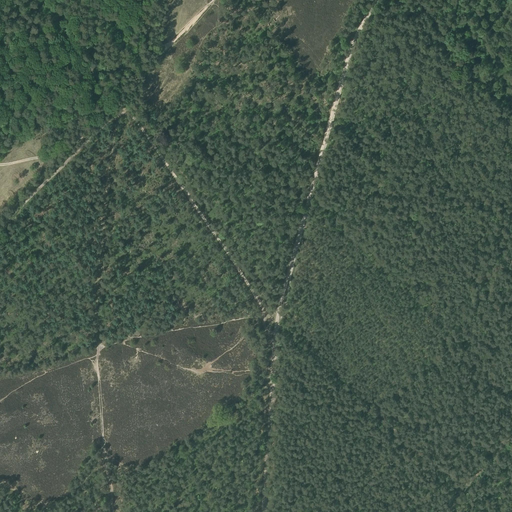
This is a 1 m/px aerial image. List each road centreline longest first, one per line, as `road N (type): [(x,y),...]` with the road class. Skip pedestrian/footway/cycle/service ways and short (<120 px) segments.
road 1 (track): [(268,315),(123,112),(120,93)]
road 2 (track): [(98,348),(102,217),(116,116)]
road 3 (track): [(332,106),(276,316)]
road 4 (track): [(261,511),(276,316)]
road 5 (track): [(77,138),(213,0)]
road 6 (track): [(276,316),(98,348)]
road 7 (track): [(98,348),(112,511)]
road 8 (track): [(379,414),(464,487),(450,511)]
road 9 (track): [(507,104),(462,69),(418,0)]
road 10 (track): [(511,439),(379,414)]
road 11 (track): [(0,226),(93,134)]
